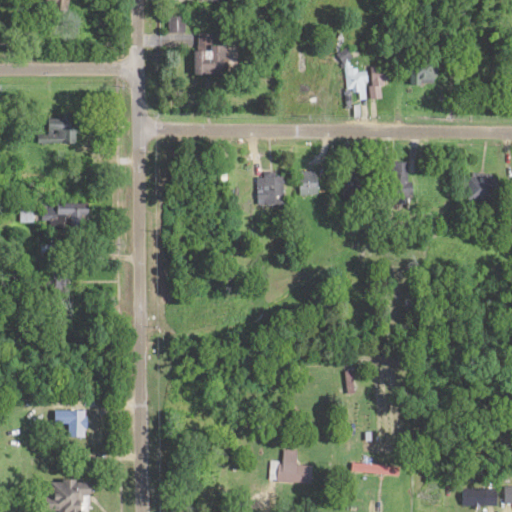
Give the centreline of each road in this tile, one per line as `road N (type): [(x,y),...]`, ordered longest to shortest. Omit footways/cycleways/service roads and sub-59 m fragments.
road 1 (residential): [(138,511),(136,72)]
road 2 (residential): [(511,134),(137,132)]
road 3 (residential): [(136,72),(0,72)]
